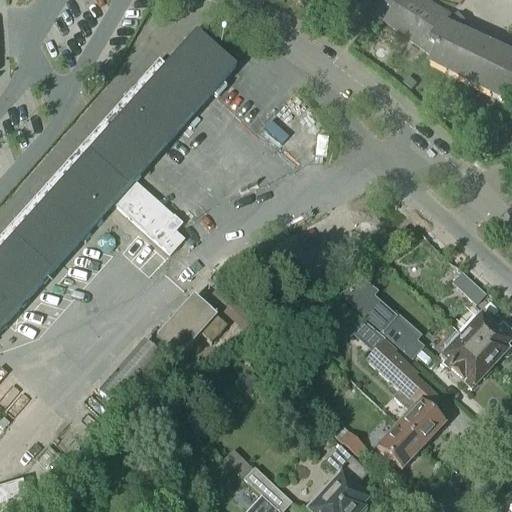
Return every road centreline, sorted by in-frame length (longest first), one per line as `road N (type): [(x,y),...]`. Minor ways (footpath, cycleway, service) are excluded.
road 1 (residential): [(301,59),(257,23),(199,1),(0,225)]
road 2 (residential): [(301,59),(384,175)]
road 3 (residential): [(414,141),(327,69),(301,59)]
